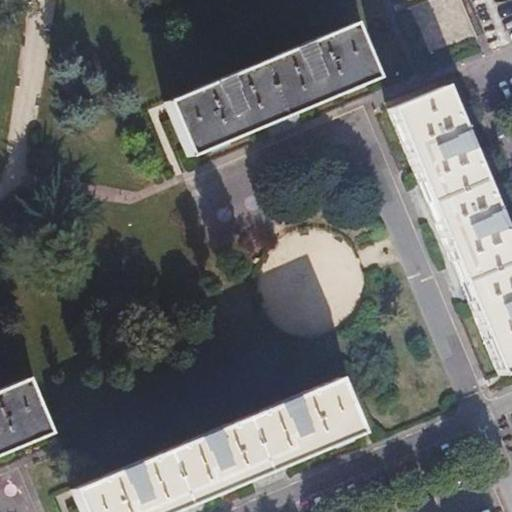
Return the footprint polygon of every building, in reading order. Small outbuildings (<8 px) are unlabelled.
[(489,31),(474,0),(433,0),(421,5),(441,52),(489,31)] [(346,31),(167,107),(189,160),(369,84),(346,31)] [(511,257),(443,89),(389,111),(498,375),(511,369),(511,257)] [(339,382),(73,495),(80,511),(185,511),(360,438),(339,382)] [(26,386),(0,396),(0,460),(49,440),(26,386)]
